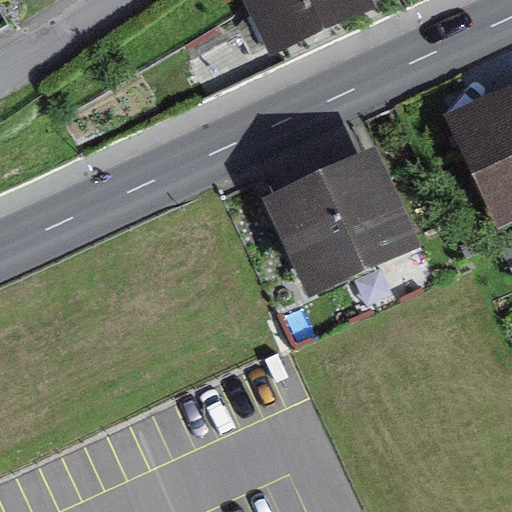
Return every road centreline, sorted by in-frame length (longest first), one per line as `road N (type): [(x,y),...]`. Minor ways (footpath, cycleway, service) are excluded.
road 1 (secondary): [(511,18),(0,249)]
road 2 (residential): [(0,66),(102,0)]
